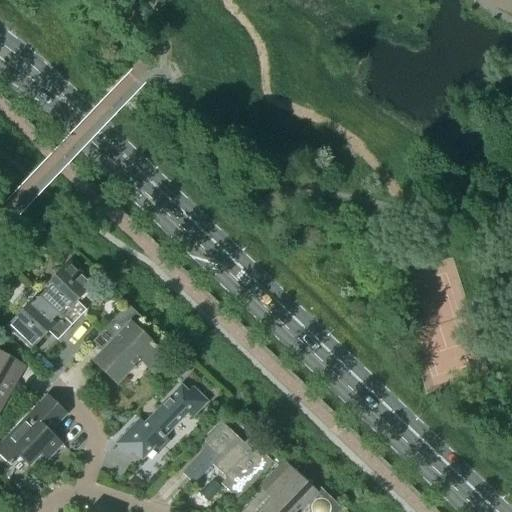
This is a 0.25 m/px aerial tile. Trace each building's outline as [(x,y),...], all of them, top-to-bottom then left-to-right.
[(72,306),(92,284),(69,261),(44,287),(46,289),(39,296),(70,326),(81,315),(72,306)] [(70,326),(39,296),(32,304),(30,302),(5,328),(29,350),(50,328),(59,337),(70,326)] [(162,355),(133,327),(140,319),(127,305),(104,329),(115,338),(92,362),(115,385),(138,360),(148,369),(162,355)] [(0,405),(22,368),(0,355),(0,405)] [(163,437),(187,413),(191,418),(206,402),(197,394),(193,399),(180,387),(137,431),(132,426),(115,444),(127,456),(131,451),(141,460),(153,448),(158,452),(168,442),(163,437)] [(61,445),(49,434),(66,416),(45,396),(0,443),(0,457),(10,467),(19,458),(28,467),(40,454),(47,460),(61,445)] [(269,463),(247,442),(242,447),(231,438),(232,437),(220,425),(205,442),(209,446),(182,474),(193,484),(212,464),(227,479),(222,485),(236,498),(269,463)] [(298,511),(314,496),(294,477),(296,475),(283,463),(267,480),(278,491),(261,510),(262,511),(298,511)] [(337,511),(340,509),(318,488),(317,489),(320,491),(311,511),(337,511)]
